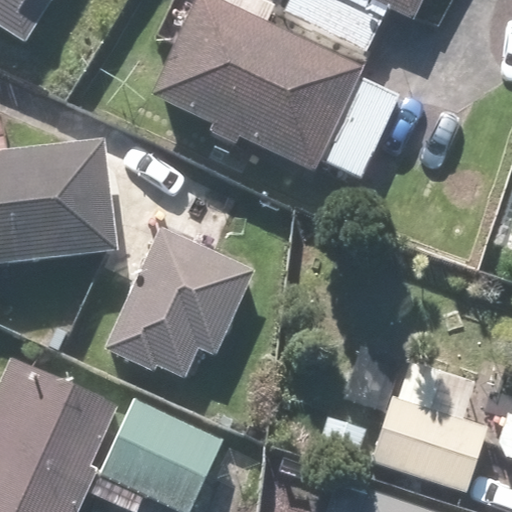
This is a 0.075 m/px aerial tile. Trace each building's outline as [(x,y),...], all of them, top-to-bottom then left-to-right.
[(58,0),(0,0),(0,38),(25,54),(58,0)] [(237,0),(197,0),(148,105),(309,180),(315,167),(358,187),(397,103),(357,85),(367,62),(310,35),(303,51),(262,32),(270,15),(237,0)] [(310,35),(367,62),(386,22),(406,32),(420,0),(290,0),(281,22),(310,35)] [(97,152),(0,164),(0,274),(111,260),(97,152)] [(211,364),(247,274),(152,235),(101,361),(180,393),(194,358),(211,364)] [(0,511),(70,511),(114,411),(5,365),(0,375),(0,511)] [(402,366),(369,469),(462,499),(483,434),(459,426),(471,388),(402,366)] [(189,511),(217,439),(126,404),(87,505),(105,511),(127,511),(132,500),(162,511),(189,511)] [(511,424),(501,420),(484,468),(511,478),(511,424)] [(392,511),(362,502),(358,511),(392,511)]
